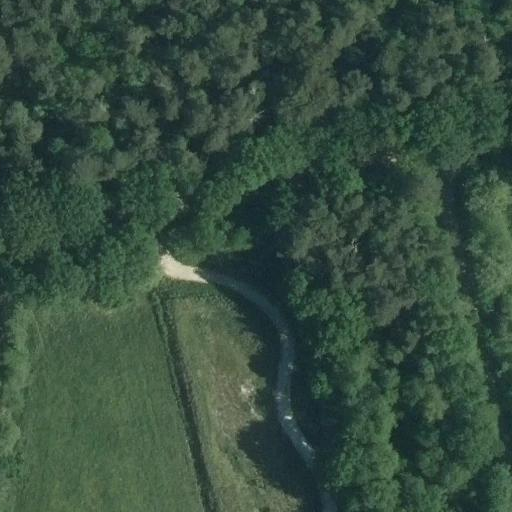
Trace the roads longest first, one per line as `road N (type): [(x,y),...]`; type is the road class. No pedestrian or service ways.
road 1 (track): [(434,151),(231,181),(0,243)]
road 2 (track): [(511,467),(434,151)]
